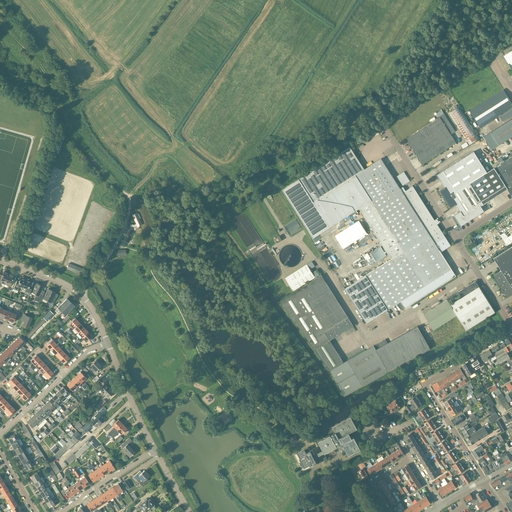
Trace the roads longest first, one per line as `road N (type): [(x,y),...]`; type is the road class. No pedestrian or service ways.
road 1 (track): [(127,197),(166,154),(209,200),(223,203),(349,128),(362,108),(373,108),(383,124)]
road 2 (track): [(114,246),(127,197),(71,134),(43,71),(0,22)]
road 3 (residential): [(483,480),(425,384),(511,332)]
road 4 (track): [(59,0),(121,65),(175,143),(169,156)]
road 5 (unclassified): [(329,274),(370,335),(476,270)]
road 6 (tertiary): [(107,343),(82,294),(0,259)]
road 7 (unclassified): [(455,238),(383,124)]
